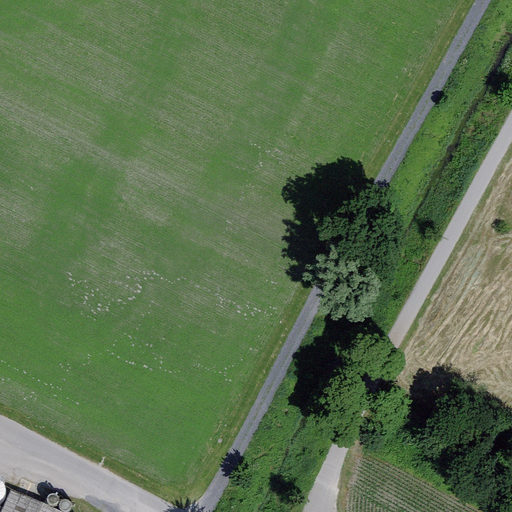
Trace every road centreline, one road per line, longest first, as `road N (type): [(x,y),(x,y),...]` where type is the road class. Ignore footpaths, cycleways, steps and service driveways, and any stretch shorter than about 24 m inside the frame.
road 1 (track): [(203,511),(482,0)]
road 2 (track): [(511,126),(310,511)]
